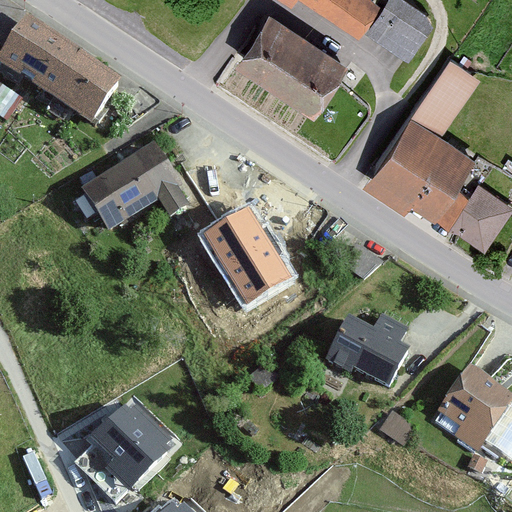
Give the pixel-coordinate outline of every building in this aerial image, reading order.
[(275,0),(282,4),(284,0),(293,0),(352,38),(371,7),(360,0),(275,0)] [(407,62),(433,20),(401,0),(381,0),(361,33),(407,62)] [(223,63),(304,115),(339,61),(257,9),(223,63)] [(0,62),(84,121),(116,76),(28,14),(0,53),(0,62)] [(478,83),(445,58),(356,183),(424,227),(432,214),(453,182),(471,156),(438,134),(478,83)] [(183,214),(172,196),(179,191),(151,146),(75,194),(103,239),(152,208),(164,226),(183,214)] [(215,158),(177,179),(187,197),(179,202),(239,307),(301,272),(240,167),(225,176),(215,158)] [(464,192),(453,182),(432,214),(485,254),(511,210),(511,205),(474,181),(464,192)] [(371,287),(383,265),(355,249),(343,271),(371,287)] [(376,317),(367,335),(336,320),(314,364),(376,395),(398,350),(394,348),(403,330),(376,317)] [(511,358),(509,357),(487,388),(462,370),(426,419),(472,453),(478,445),(511,468),(511,358)] [(372,434),(396,452),(414,430),(390,411),(372,434)] [(169,453),(125,413),(94,446),(117,467),(108,476),(130,496),(169,453)] [(183,511),(172,502),(162,511),(183,511)]
